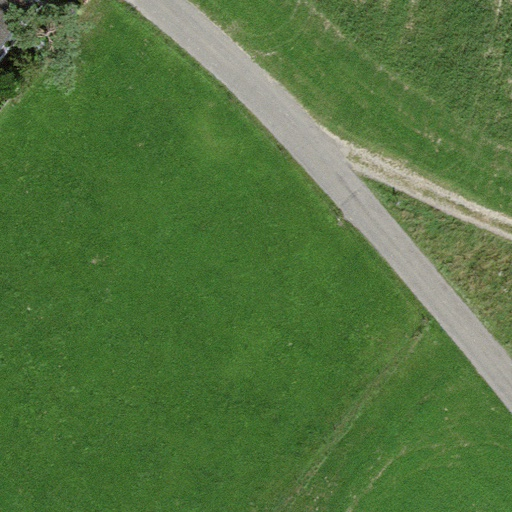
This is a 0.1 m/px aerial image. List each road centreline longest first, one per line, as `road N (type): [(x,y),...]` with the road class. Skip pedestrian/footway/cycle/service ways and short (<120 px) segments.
road 1 (unclassified): [(142,0),(310,143),(511,398)]
road 2 (track): [(310,143),(511,229)]
